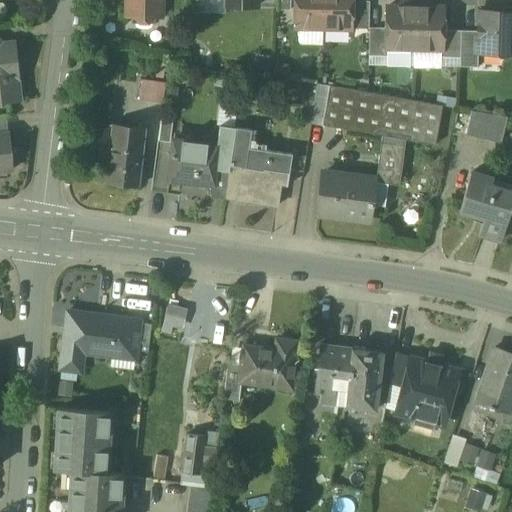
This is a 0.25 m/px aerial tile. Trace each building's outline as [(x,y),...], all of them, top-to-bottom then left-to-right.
[(161,0),(126,0),(126,16),(161,17),(161,0)] [(290,0),(277,0),(277,10),(290,10),(290,0)] [(323,0),(295,0),(295,28),(323,28),(323,0)] [(351,0),(323,0),(323,28),(351,29),(351,1),(351,0)] [(369,1),(351,1),(351,29),(368,29),(369,28),(369,1)] [(415,7),(387,7),(386,28),(386,48),(387,48),(414,49),(415,7)] [(443,8),(415,7),(414,49),(441,49),(442,49),(442,30),(443,8)] [(510,12),(478,11),(477,31),(477,53),(478,53),(511,54),(511,31),(510,31),(510,12)] [(386,28),(369,28),(368,29),(369,56),(387,56),(387,48),(386,48),(386,28)] [(460,31),(442,30),(442,49),(441,49),(441,57),(460,58),(460,31)] [(477,31),(460,31),(460,58),(459,67),(477,67),(478,53),(477,53),(477,31)] [(0,95),(3,95),(3,97),(9,102),(16,101),(21,95),(20,88),(17,86),(13,43),(1,44),(0,43),(0,95)] [(165,82),(142,79),(139,100),(163,103),(165,82)] [(318,84),(311,122),(322,125),(328,86),(318,84)] [(441,105),(328,86),(322,125),(383,135),(405,139),(434,144),(441,105)] [(507,117),(472,111),(466,134),(501,142),(507,117)] [(174,118),(162,116),(159,142),(170,143),(174,118)] [(147,130),(114,126),(111,150),(144,154),(147,130)] [(235,128),(219,126),(217,144),(218,144),(215,170),(228,171),(235,128)] [(251,130),(235,128),(228,171),(228,172),(241,173),(242,166),(246,167),(248,149),(251,130)] [(0,172),(12,171),(8,135),(0,135),(0,172)] [(405,139),(383,135),(375,181),(397,185),(405,139)] [(190,183),(195,142),(173,139),(169,181),(190,183)] [(195,142),(190,183),(213,186),(215,170),(218,144),(217,144),(195,142)] [(292,155),(248,149),(246,167),(242,166),(241,173),(237,195),(239,196),(259,199),(258,203),(275,206),(274,208),(276,208),(280,183),(286,183),(286,186),(287,186),(292,155)] [(144,154),(111,150),(107,185),(140,189),(144,154)] [(215,170),(213,186),(212,196),(224,197),(228,172),(228,171),(215,170)] [(241,173),(228,172),(224,197),(238,199),(239,196),(237,195),(241,173)] [(375,180),(321,172),(316,213),(369,220),(375,180)] [(491,178),(471,172),(460,208),(485,216),(480,233),(501,240),(511,201),(511,192),(489,185),(491,178)] [(142,317),(64,307),(56,372),(83,375),(86,355),(136,361),(142,317)] [(185,311),(171,307),(164,333),(172,335),(174,328),(180,329),(185,311)] [(274,348),(244,345),(241,364),(244,365),(242,383),(263,385),(264,375),(292,379),(296,351),(294,351),(295,342),(276,339),(274,348)] [(352,349),(321,345),(315,393),(320,394),(318,405),(323,405),(322,413),(333,414),(334,405),(333,405),(336,388),(346,389),(352,349)] [(382,353),(352,349),(346,389),(344,407),(374,411),(382,353)] [(511,408),(511,355),(491,349),(475,401),(511,412),(511,408)] [(458,370),(397,353),(388,381),(405,386),(399,409),(443,422),(458,370)] [(241,364),(228,363),(223,399),(239,401),(242,383),(244,365),(241,364)] [(110,413),(58,410),(54,471),(71,472),(106,473),(110,413)] [(206,438),(187,436),(182,472),(202,475),(205,452),(206,438)] [(481,448),(465,441),(457,461),(473,467),(481,448)] [(499,455),(481,448),(473,467),(491,474),(499,455)] [(216,454),(205,452),(202,475),(213,476),(216,454)] [(106,473),(71,472),(68,511),(120,511),(122,474),(106,473)] [(202,475),(182,472),(180,484),(190,486),(210,488),(212,488),(213,476),(202,475)] [(206,511),(210,488),(190,486),(186,511),(206,511)] [(488,511),(494,493),(468,486),(462,509),(474,511),(488,511)]
